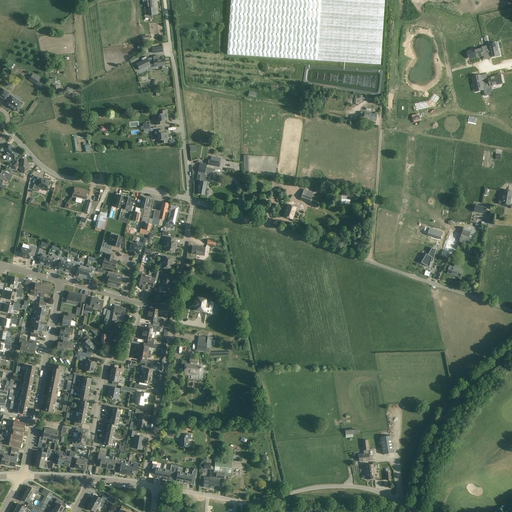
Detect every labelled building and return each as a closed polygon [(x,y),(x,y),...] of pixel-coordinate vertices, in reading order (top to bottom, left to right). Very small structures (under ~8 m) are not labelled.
[(230,0),(227,55),(316,60),(378,65),(383,0),(230,0)] [(489,48),(486,49),(487,54),(490,54),(491,55),(491,57),(499,55),(497,46),(493,47),(493,45),(489,46),(489,48)] [(487,54),(486,49),(482,49),(482,48),(470,51),(472,58),(484,56),(484,55),(487,54)] [(159,60),(158,56),(153,56),(153,59),(148,59),(147,59),(137,64),(140,70),(150,65),(150,64),(154,64),(155,67),(166,65),(165,59),(159,60)] [(30,79),(37,84),(41,78),(34,73),(30,79)] [(486,85),(485,80),(481,80),(480,75),(472,77),(474,87),(475,89),(483,87),(483,86),(486,85)] [(488,79),(485,80),(486,85),(489,85),(490,86),(500,84),(498,76),(488,78),(488,79)] [(8,95),(9,93),(3,89),(0,93),(0,96),(5,100),(6,99),(8,100),(8,101),(6,104),(17,112),(23,104),(11,96),(8,95)] [(434,94),(430,99),(436,103),(440,98),(434,94)] [(428,101),(414,104),(416,111),(429,108),(428,101)] [(168,118),(167,111),(160,111),(160,114),(157,115),(158,120),(154,120),(155,125),(165,124),(165,121),(167,121),(167,118),(168,118)] [(377,115),(361,112),(360,118),(363,119),(363,120),(376,121),(377,115)] [(164,133),(164,130),(154,131),(154,136),(158,135),(158,141),(160,141),(160,144),(169,143),(168,135),(167,135),(166,133),(164,133)] [(13,147),(10,144),(3,151),(8,157),(7,158),(7,159),(7,160),(8,161),(9,162),(10,161),(11,161),(12,160),(18,155),(12,148),(13,147)] [(221,158),(211,156),(210,160),(208,160),(207,165),(220,168),(221,158)] [(29,164),(24,159),(19,164),(17,161),(12,166),(15,170),(18,167),(24,174),(31,168),(28,165),(29,164)] [(198,186),(197,194),(202,195),(203,188),(202,188),(204,177),(206,168),(207,164),(200,163),(198,172),(201,173),(200,181),(199,181),(198,186)] [(203,188),(202,195),(205,195),(207,195),(210,194),(210,191),(209,189),(207,189),(208,182),(209,174),(212,175),(213,169),(206,168),(204,177),(202,188),(203,188)] [(13,176),(2,171),(0,175),(0,174),(0,183),(2,185),(4,179),(10,182),(13,176)] [(45,180),(42,178),(40,183),(36,181),(32,189),(39,192),(41,187),(47,190),(49,188),(50,188),(51,185),(50,184),(51,184),(45,181),(45,180)] [(89,191),(75,187),(72,197),(76,198),(86,200),(89,191)] [(314,193),(304,189),(300,200),(310,203),(314,193)] [(511,193),(511,191),(505,190),(503,201),(500,200),(499,204),(510,206),(511,193)] [(116,205),(122,207),(125,197),(124,197),(124,196),(121,195),(121,196),(118,195),(117,200),(114,200),(112,207),(115,207),(116,205)] [(127,198),(125,197),(122,207),(128,208),(128,211),(131,212),(133,205),(130,204),(131,199),(130,199),(130,198),(127,197),(127,198)] [(133,216),(132,220),(139,221),(139,218),(142,218),(143,214),(145,215),(145,214),(146,214),(149,200),(149,198),(146,197),(145,199),(143,198),(140,213),(134,212),(133,216)] [(93,201),(88,200),(84,213),(92,215),(95,202),(93,201)] [(142,218),(141,221),(149,223),(153,200),(149,200),(146,214),(145,214),(145,215),(143,214),(142,218)] [(169,204),(162,202),(160,211),(155,210),(151,224),(158,226),(158,225),(162,226),(163,220),(164,220),(166,212),(167,213),(169,204)] [(169,213),(167,223),(166,222),(165,227),(172,228),(173,225),(174,225),(178,207),(169,205),(167,213),(169,213)] [(296,207),(287,205),(283,217),(292,220),(296,207)] [(488,207),(476,206),(475,212),(487,214),(488,207)] [(107,214),(100,212),(99,215),(98,215),(95,228),(103,230),(107,214)] [(141,229),(140,233),(147,235),(148,235),(149,231),(150,231),(151,225),(149,224),(145,224),(144,230),(143,229),(141,229)] [(476,231),(464,227),(460,241),(458,241),(461,233),(449,229),(440,256),(452,260),(457,246),(460,248),(462,243),(471,246),(476,231)] [(430,228),(429,232),(434,234),(433,237),(441,239),(442,236),(443,232),(435,230),(430,228)] [(101,247),(111,250),(111,249),(110,249),(111,245),(113,246),(116,247),(119,247),(120,243),(121,243),(122,238),(115,236),(114,238),(111,237),(108,244),(103,242),(101,247)] [(176,239),(166,237),(164,242),(167,243),(165,251),(174,253),(176,247),(177,243),(175,242),(176,239)] [(222,238),(217,237),(216,241),(208,240),(207,244),(210,245),(210,247),(221,249),(222,238)] [(131,243),(129,251),(140,254),(142,246),(142,245),(143,244),(137,242),(137,245),(131,243)] [(30,246),(23,244),(21,251),(20,251),(19,254),(20,255),(20,256),(26,257),(26,258),(29,259),(30,254),(35,256),(37,247),(30,245),(30,246)] [(205,248),(192,246),(191,254),(204,256),(205,248)] [(45,266),(48,256),(42,254),(43,249),(39,248),(37,255),(41,256),(38,264),(41,265),(44,266),(44,265),(45,266)] [(427,254),(423,260),(426,262),(425,264),(430,267),(431,262),(432,259),(433,260),(437,249),(432,248),(429,254),(428,255),(427,254)] [(105,258),(102,266),(114,269),(116,261),(113,260),(112,259),(113,257),(114,257),(109,255),(110,254),(108,254),(106,253),(106,254),(106,255),(107,255),(106,258),(105,258)] [(56,263),(58,256),(52,254),(51,257),(48,256),(45,266),(48,267),(51,267),(53,262),(56,263)] [(64,258),(58,256),(56,263),(59,264),(58,269),(58,270),(61,271),(64,271),(67,262),(63,261),(64,258)] [(160,263),(159,267),(162,268),(170,270),(173,259),(163,257),(162,261),(163,261),(163,263),(160,263)] [(82,278),(85,267),(79,265),(80,261),(80,260),(78,259),(77,262),(75,268),(78,269),(76,275),(78,276),(78,277),(82,278)] [(67,262),(64,271),(66,272),(66,273),(69,274),(69,273),(70,273),(72,268),(75,269),(75,268),(77,262),(71,260),(70,263),(67,262)] [(460,267),(454,265),(453,267),(450,266),(447,273),(460,278),(463,270),(459,269),(460,267)] [(85,267),(82,278),(86,279),(87,279),(87,278),(89,279),(91,273),(94,274),(96,268),(89,266),(89,268),(85,267)] [(139,271),(137,278),(140,279),(139,284),(139,286),(142,287),(142,288),(145,289),(148,275),(145,275),(145,276),(142,275),(142,272),(139,271)] [(118,275),(108,272),(106,279),(109,279),(107,284),(118,288),(121,280),(117,279),(116,278),(116,275),(118,276),(118,275)] [(151,276),(148,275),(145,289),(148,290),(149,287),(153,288),(155,278),(151,277),(151,276)] [(172,277),(163,275),(162,280),(163,280),(162,287),(170,288),(171,283),(171,282),(172,277)] [(24,280),(12,277),(10,284),(17,285),(17,281),(23,283),(24,280)] [(32,288),(30,295),(36,296),(40,297),(41,293),(43,285),(36,284),(35,289),(32,288)] [(40,297),(39,305),(44,306),(44,305),(46,306),(47,302),(43,301),(44,295),(42,295),(42,294),(48,295),(50,286),(43,285),(41,293),(40,297)] [(9,291),(7,299),(14,301),(15,297),(17,297),(18,297),(22,297),(23,291),(17,290),(16,293),(9,291)] [(68,292),(67,300),(80,303),(81,301),(84,302),(86,296),(82,295),(68,292)] [(96,298),(92,297),(90,305),(86,304),(85,311),(92,313),(93,309),(102,310),(104,300),(98,299),(98,300),(95,299),(96,298)] [(204,312),(206,299),(198,298),(197,302),(195,301),(195,306),(196,306),(195,310),(204,312)] [(5,304),(4,312),(12,314),(13,310),(19,311),(20,305),(19,305),(13,303),(13,306),(5,304)] [(34,310),(33,313),(37,314),(44,316),(46,309),(43,309),(44,306),(39,305),(35,304),(34,310)] [(77,310),(76,315),(83,316),(86,305),(82,304),(82,306),(81,305),(80,311),(77,310)] [(111,310),(109,320),(115,321),(115,320),(114,320),(115,315),(124,317),(126,308),(119,307),(119,306),(115,305),(114,310),(111,310)] [(149,308),(148,314),(157,316),(158,313),(161,314),(163,307),(156,306),(155,309),(149,308)] [(32,317),(31,323),(35,324),(35,323),(40,324),(41,321),(43,322),(44,316),(37,314),(36,318),(32,317)] [(64,316),(62,324),(70,325),(71,321),(74,321),(75,318),(75,315),(68,314),(67,317),(64,316)] [(157,319),(157,316),(148,314),(146,320),(153,321),(153,325),(159,326),(160,319),(157,319)] [(17,319),(10,317),(10,320),(2,318),(1,326),(8,328),(9,323),(16,325),(17,319)] [(30,326),(29,332),(31,333),(38,334),(39,331),(41,331),(43,325),(40,324),(35,323),(35,324),(34,327),(30,326)] [(143,327),(142,333),(152,335),(152,332),(156,333),(156,332),(160,332),(161,327),(157,326),(151,325),(150,329),(143,327)] [(74,329),(66,328),(65,331),(61,330),(60,334),(59,337),(62,337),(72,339),(74,329)] [(0,330),(0,338),(5,340),(4,342),(12,344),(18,345),(19,343),(12,341),(13,338),(6,336),(7,332),(0,330)] [(152,335),(142,333),(141,339),(148,340),(147,344),(154,345),(155,338),(151,338),(152,335)] [(107,335),(102,334),(100,344),(110,345),(111,335),(107,335)] [(90,338),(87,335),(82,340),(84,343),(83,344),(90,352),(95,347),(88,340),(90,338)] [(213,338),(199,336),(197,351),(209,353),(210,348),(211,348),(213,338)] [(20,351),(27,352),(29,343),(25,343),(26,339),(20,338),(19,343),(18,345),(21,346),(20,351)] [(32,344),(29,343),(27,352),(34,353),(36,341),(33,341),(32,344)] [(72,342),(65,341),(65,344),(58,343),(57,350),(65,352),(66,348),(70,349),(71,347),(73,348),(74,343),(71,342),(72,342)] [(0,350),(3,352),(4,348),(10,350),(12,344),(4,342),(1,342),(0,343),(0,350)] [(137,348),(137,352),(150,355),(151,351),(147,351),(148,347),(156,349),(156,345),(154,345),(147,344),(144,343),(143,346),(140,345),(140,348),(137,348)] [(150,358),(150,355),(137,352),(136,356),(138,356),(138,359),(141,360),(140,363),(146,364),(151,365),(153,365),(153,362),(146,361),(146,357),(150,358)] [(0,356),(0,364),(7,366),(8,366),(9,363),(7,363),(0,361),(1,357),(0,356)] [(96,362),(86,360),(85,364),(86,364),(85,371),(93,372),(94,365),(96,365),(96,362)] [(198,361),(190,360),(190,364),(185,363),(184,373),(195,374),(200,375),(201,365),(198,365),(198,361)] [(145,369),(144,374),(152,376),(153,370),(150,370),(151,365),(146,364),(145,366),(142,365),(141,368),(145,369)] [(53,368),(52,374),(61,375),(63,366),(54,365),(54,368),(53,368)] [(110,374),(118,375),(119,370),(123,371),(124,366),(115,365),(114,368),(113,367),(113,369),(111,369),(110,374)] [(118,375),(110,374),(109,380),(112,381),(117,382),(118,378),(121,379),(122,376),(118,375)] [(151,381),(152,376),(144,374),(143,380),(142,379),(141,383),(148,384),(148,381),(151,381)] [(119,389),(110,387),(108,397),(111,398),(113,399),(120,394),(119,393),(119,389)] [(149,394),(141,393),(140,397),(137,396),(132,395),(131,399),(136,400),(135,404),(144,405),(144,403),(147,404),(149,394)] [(147,416),(139,415),(137,426),(145,428),(146,423),(147,416)] [(85,424),(86,419),(78,417),(77,422),(75,422),(74,426),(82,427),(82,424),(85,424)] [(11,427),(23,429),(24,427),(25,428),(26,423),(14,421),(13,424),(12,423),(11,427)] [(11,433),(23,435),(24,431),(23,431),(23,429),(11,427),(11,429),(12,430),(11,433)] [(74,433),(73,436),(86,439),(88,433),(82,432),(83,429),(76,427),(75,433),(74,433)] [(50,439),(52,430),(45,428),(43,440),(46,441),(47,438),(50,439)] [(58,431),(52,430),(50,439),(53,439),(52,442),(56,443),(58,431)] [(22,440),(23,435),(11,433),(11,436),(9,436),(9,439),(21,441),(21,440),(22,440)] [(190,438),(190,435),(181,435),(181,441),(180,441),(180,447),(189,446),(188,438),(190,438)] [(85,445),(86,439),(73,436),(72,440),(73,440),(72,446),(79,447),(80,444),(85,445)] [(144,437),(135,436),(133,448),(141,449),(144,437)] [(391,436),(380,437),(383,455),(393,453),(391,436)] [(20,443),(21,441),(9,439),(8,442),(10,442),(9,445),(21,448),(22,443),(20,443)] [(369,461),(367,440),(362,441),(364,454),(358,455),(359,462),(369,461)] [(38,451),(36,459),(45,461),(46,457),(49,458),(51,450),(45,448),(44,452),(38,451)] [(1,464),(8,466),(10,456),(3,455),(4,451),(0,449),(0,456),(3,457),(1,464)] [(58,464),(63,465),(66,456),(62,455),(62,453),(57,452),(56,458),(59,459),(58,464)] [(211,453),(204,452),(203,458),(205,459),(204,469),(210,470),(212,459),(210,459),(211,453)] [(14,457),(10,456),(8,466),(15,467),(18,455),(15,454),(14,457)] [(74,462),(75,456),(70,454),(69,457),(66,456),(63,465),(70,467),(71,461),(74,462)] [(100,467),(107,468),(108,460),(105,459),(106,455),(99,454),(98,460),(101,460),(100,467)] [(74,458),(74,462),(76,462),(75,468),(82,470),(83,470),(84,464),(86,465),(87,459),(81,457),(80,459),(74,458)] [(108,460),(107,468),(113,469),(115,463),(118,464),(119,460),(119,458),(113,457),(112,460),(108,460)] [(45,461),(36,459),(35,466),(47,469),(48,465),(44,464),(45,461)] [(126,474),(128,462),(119,460),(118,464),(117,467),(121,467),(119,473),(126,474)] [(210,480),(209,487),(210,487),(211,488),(213,489),(214,488),(219,488),(219,481),(219,478),(224,479),(225,473),(231,474),(232,464),(232,461),(221,460),(215,460),(215,463),(214,472),(217,472),(216,477),(212,477),(210,477),(210,480)] [(138,464),(128,462),(126,474),(132,475),(133,470),(137,471),(138,464)] [(153,464),(151,473),(155,474),(154,477),(162,479),(163,469),(156,468),(157,464),(153,464)] [(374,479),(373,464),(361,466),(362,473),(365,473),(366,480),(374,479)] [(163,469),(162,479),(169,480),(170,476),(173,477),(175,465),(172,465),(172,467),(171,467),(170,471),(163,469)] [(175,465),(173,477),(177,478),(176,481),(183,482),(185,473),(178,472),(179,468),(178,468),(178,466),(175,465)] [(185,473),(183,482),(191,484),(191,480),(195,481),(197,472),(197,469),(194,469),(193,471),(192,475),(185,473)] [(25,492),(32,496),(33,493),(37,495),(38,492),(35,490),(29,486),(25,492)] [(41,502),(43,503),(48,494),(50,492),(44,488),(41,494),(45,496),(41,502)] [(32,496),(25,492),(21,499),(28,502),(31,504),(33,501),(30,499),(32,496)] [(94,495),(91,501),(98,505),(102,508),(103,505),(102,504),(104,501),(94,495)] [(116,499),(109,496),(107,500),(113,504),(116,499)] [(52,508),(54,509),(59,511),(63,511),(64,511),(63,511),(64,508),(63,507),(65,504),(57,499),(52,508)] [(96,508),(98,505),(91,501),(87,507),(95,511),(97,511),(99,510),(96,508)]
